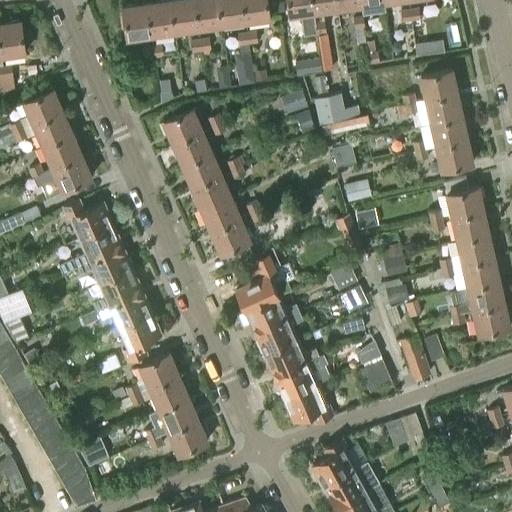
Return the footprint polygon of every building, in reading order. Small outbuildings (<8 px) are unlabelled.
[(151,33),(174,30),(169,0),(161,0),(146,2),(151,33)] [(169,0),(174,30),(198,27),(193,0),(169,0)] [(193,0),(198,27),(221,23),(217,0),(193,0)] [(217,0),(221,23),(245,20),(241,0),(217,0)] [(241,0),(245,20),(269,17),(266,0),(241,0)] [(286,0),(289,14),(304,12),(313,11),(311,0),(286,0)] [(335,0),(311,0),(313,11),(322,9),(336,7),(335,0)] [(126,37),(151,33),(146,2),(122,6),(126,37)] [(418,7),(409,8),(411,19),(420,17),(418,7)] [(401,20),(411,19),(409,8),(400,10),(401,20)] [(354,26),(355,26),(363,25),(362,15),(353,17),(354,26)] [(20,20),(0,23),(0,53),(0,55),(24,51),(20,20)] [(325,31),(324,20),(305,23),(307,33),(317,32),(322,69),(332,68),(326,31),(325,31)] [(366,41),(363,25),(355,26),(354,26),(357,43),(366,41)] [(255,30),(246,31),(248,42),(257,40),(255,30)] [(248,42),(246,31),(238,32),(239,43),(248,42)] [(208,37),(199,38),(201,49),(202,49),(209,48),(210,48),(208,37)] [(201,49),(199,38),(190,39),(192,50),(201,49)] [(373,39),(366,40),(368,51),(375,50),(373,39)] [(401,47),(401,42),(396,40),(392,43),(392,48),(397,50),(401,47)] [(249,50),(248,42),(239,43),(240,51),(249,50)] [(415,43),(417,55),(424,54),(423,42),(415,43)] [(161,43),(152,45),(154,55),(163,54),(161,43)] [(145,57),(154,55),(152,45),(143,46),(145,57)] [(375,50),(368,51),(369,63),(370,63),(379,61),(377,50),(375,50)] [(320,57),(295,60),(297,74),(322,70),(320,57)] [(11,63),(2,64),(5,90),(15,88),(11,63)] [(36,64),(27,65),(29,74),(37,72),(36,64)] [(252,65),(241,67),(237,73),(239,83),(254,80),(252,65)] [(256,69),(257,79),(266,78),(265,68),(256,69)] [(425,98),(456,92),(451,68),(420,75),(425,98)] [(314,72),(317,89),(327,87),(324,70),(314,72)] [(220,86),(230,85),(228,73),(218,75),(220,86)] [(196,87),(207,86),(205,74),(194,75),(196,87)] [(169,90),(168,79),(160,80),(161,91),(169,90)] [(281,92),(285,104),(304,98),(300,86),(281,92)] [(23,100),(29,113),(18,118),(18,119),(22,127),(33,122),(62,110),(52,87),(23,100)] [(319,122),(350,116),(358,114),(356,104),(343,106),(340,91),(313,97),(319,122)] [(402,94),(404,103),(415,101),(413,92),(402,94)] [(461,115),(456,92),(425,98),(431,122),(461,115)] [(416,110),(415,101),(404,103),(406,112),(416,110)] [(404,103),(396,105),(399,116),(406,114),(406,112),(404,103)] [(163,119),(173,142),(201,129),(191,107),(163,119)] [(71,132),(62,110),(33,122),(22,127),(26,136),(37,131),(43,144),(71,132)] [(316,129),(310,111),(298,115),(305,133),(316,129)] [(207,116),(211,125),(221,120),(218,112),(207,116)] [(466,138),(461,115),(431,122),(436,145),(466,138)] [(350,116),(319,122),(318,122),(323,143),(333,140),(330,128),(351,123),(350,116)] [(12,132),(22,127),(18,119),(8,123),(12,132)] [(225,129),(221,120),(211,125),(215,133),(225,129)] [(26,136),(22,127),(12,132),(15,141),(17,140),(26,136)] [(173,142),(182,164),(211,151),(201,129),(173,142)] [(81,153),(71,132),(43,144),(52,166),(81,153)] [(414,150),(425,147),(423,138),(412,141),(414,150)] [(472,162),(466,138),(436,145),(441,169),(472,162)] [(332,147),(336,167),(355,163),(351,143),(332,147)] [(427,156),(425,147),(414,150),(386,157),(387,165),(417,159),(427,156)] [(182,164),(192,185),(220,173),(211,151),(182,164)] [(91,176),(81,153),(52,166),(62,189),(91,176)] [(226,160),(230,168),(240,164),(237,156),(226,160)] [(29,166),(32,174),(42,170),(39,162),(29,166)] [(244,173),(240,164),(230,168),(234,177),(244,173)] [(192,185),(201,207),(230,195),(220,173),(192,185)] [(348,200),(364,196),(360,179),(344,182),(348,200)] [(446,192),(452,216),(482,209),(477,185),(446,192)] [(201,207),(211,229),(240,216),(230,195),(201,207)] [(71,216),(80,237),(112,224),(102,200),(83,208),(78,198),(62,205),(67,217),(71,216)] [(245,203),(249,212),(259,208),(256,199),(245,203)] [(273,213),(287,207),(284,200),(269,205),(273,213)] [(263,216),(259,208),(249,212),(253,220),(263,216)] [(371,224),(368,209),(356,211),(359,227),(371,224)] [(428,211),(430,221),(441,218),(439,209),(428,211)] [(487,232),(482,209),(452,216),(457,239),(487,232)] [(20,211),(0,219),(0,232),(25,222),(20,211)] [(339,228),(342,227),(352,223),(348,213),(335,219),(339,228)] [(240,216),(211,229),(221,252),(249,239),(240,216)] [(443,227),(441,218),(430,221),(432,230),(443,227)] [(70,242),(75,255),(59,262),(62,271),(76,265),(76,264),(121,245),(112,224),(80,237),(70,242)] [(457,239),(460,254),(462,262),(493,256),(487,232),(457,239)] [(359,237),(348,241),(355,257),(365,253),(359,237)] [(388,245),(390,253),(401,251),(399,240),(388,242),(388,245)] [(87,286),(99,280),(131,267),(121,245),(76,264),(76,265),(87,286)] [(235,284),(245,307),(276,293),(277,293),(286,289),(290,287),(286,278),(280,275),(277,267),(280,266),(273,250),(247,261),(253,276),(235,284)] [(452,264),(462,262),(460,254),(450,255),(452,264)] [(387,275),(404,271),(400,255),(383,258),(387,275)] [(438,258),(440,267),(452,264),(450,255),(438,258)] [(498,279),(493,256),(462,262),(467,286),(498,279)] [(338,288),(357,278),(348,260),(329,269),(338,288)] [(454,273),(452,264),(440,267),(442,276),(454,273)] [(140,289),(131,267),(99,280),(105,294),(108,302),(140,289)] [(427,270),(429,279),(442,276),(440,267),(427,270)] [(0,294),(8,291),(0,272),(0,294)] [(467,286),(472,309),(503,302),(498,279),(467,286)] [(340,293),(349,310),(368,301),(359,283),(340,293)] [(408,298),(404,283),(402,284),(386,288),(390,302),(408,298)] [(112,311),(118,324),(150,310),(140,289),(108,302),(95,307),(80,314),(84,324),(112,311)] [(16,290),(0,296),(0,312),(2,316),(23,307),(16,290)] [(283,307),(277,293),(276,293),(245,307),(254,328),(298,309),(295,302),(283,307)] [(95,307),(108,302),(105,294),(92,300),(95,307)] [(415,297),(405,301),(409,313),(420,310),(415,297)] [(450,314),(462,311),(460,302),(448,305),(450,314)] [(508,326),(503,302),(472,309),(478,333),(508,326)] [(254,328),(264,349),(296,336),(290,324),(302,318),(298,309),(254,328)] [(160,334),(150,310),(118,324),(128,347),(122,349),(122,350),(127,360),(147,352),(142,341),(160,334)] [(464,320),(462,311),(450,314),(452,323),(464,320)] [(29,335),(27,330),(33,328),(26,312),(19,315),(19,314),(4,320),(17,341),(29,335)] [(361,315),(341,320),(345,332),(364,327),(361,315)] [(0,344),(9,339),(3,330),(0,331),(0,344)] [(429,371),(415,332),(399,337),(413,376),(429,371)] [(435,333),(423,337),(431,358),(443,355),(435,333)] [(302,351),(296,336),(264,349),(274,372),(318,352),(315,346),(302,351)] [(356,350),(360,360),(379,351),(374,338),(360,348),(361,349),(356,350)] [(0,356),(14,349),(9,339),(0,344),(0,356)] [(0,369),(20,358),(14,349),(0,356),(0,369)] [(102,372),(127,360),(122,350),(97,362),(102,372)] [(26,358),(32,367),(42,360),(37,351),(26,358)] [(139,363),(149,386),(178,373),(168,351),(139,363)] [(382,357),(379,351),(360,360),(363,366),(359,367),(369,390),(391,381),(382,357)] [(274,372),(284,393),(315,380),(310,368),(322,362),(318,352),(274,372)] [(0,371),(5,380),(25,368),(20,358),(0,369),(0,371)] [(31,377),(25,368),(5,380),(10,389),(31,377)] [(188,395),(178,373),(149,386),(159,408),(188,395)] [(10,389),(16,399),(36,387),(31,377),(10,389)] [(325,403),(315,380),(284,393),(295,418),(311,411),(315,421),(333,413),(328,402),(325,403)] [(128,395),(139,390),(136,382),(124,386),(128,395)] [(510,410),(511,409),(511,383),(503,387),(510,410)] [(42,396),(36,387),(16,399),(21,408),(42,396)] [(143,399),(139,390),(128,395),(132,404),(143,399)] [(132,404),(128,395),(117,399),(121,408),(132,404)] [(159,408),(168,429),(197,417),(188,395),(159,408)] [(21,408),(27,418),(47,406),(42,396),(21,408)] [(489,417),(500,414),(497,405),(486,408),(489,417)] [(53,415),(47,406),(27,418),(32,427),(53,415)] [(402,415),(410,437),(422,431),(414,411),(402,415)] [(503,423),(500,414),(489,417),(492,426),(503,423)] [(32,427),(38,437),(58,424),(53,415),(32,427)] [(394,446),(410,437),(402,415),(384,421),(394,446)] [(207,440),(197,417),(168,429),(178,452),(207,440)] [(64,434),(58,424),(38,437),(43,446),(64,434)] [(143,430),(147,439),(158,434),(154,425),(143,430)] [(43,446),(49,456),(69,443),(64,434),(43,446)] [(162,442),(158,434),(147,439),(151,447),(162,442)] [(353,467),(357,465),(346,445),(341,436),(322,446),(326,453),(311,461),(317,472),(314,474),(320,484),(323,482),(324,484),(354,468),(353,467)] [(75,453),(69,443),(49,456),(54,465),(75,453)] [(501,453),(504,462),(511,459),(511,451),(511,450),(501,453)] [(0,473),(4,471),(15,462),(9,451),(0,458),(0,473)] [(75,453),(54,465),(60,475),(80,462),(75,453)] [(366,460),(357,465),(353,467),(354,468),(324,484),(335,505),(367,488),(359,475),(371,468),(366,460)] [(15,463),(15,462),(4,471),(12,491),(25,486),(15,463)] [(83,467),(80,462),(60,475),(66,485),(85,474),(83,467)] [(423,477),(430,492),(441,485),(436,471),(423,477)] [(89,484),(85,474),(66,485),(71,495),(89,484)] [(379,482),(367,488),(335,505),(338,511),(392,511),(394,511),(379,482)] [(94,497),(89,484),(71,495),(76,503),(94,497)] [(430,492),(437,506),(449,500),(442,486),(441,485),(430,492)] [(245,496),(224,503),(226,511),(265,511),(260,502),(251,508),(245,496)] [(226,511),(224,503),(204,510),(200,499),(169,510),(169,511),(226,511)]
